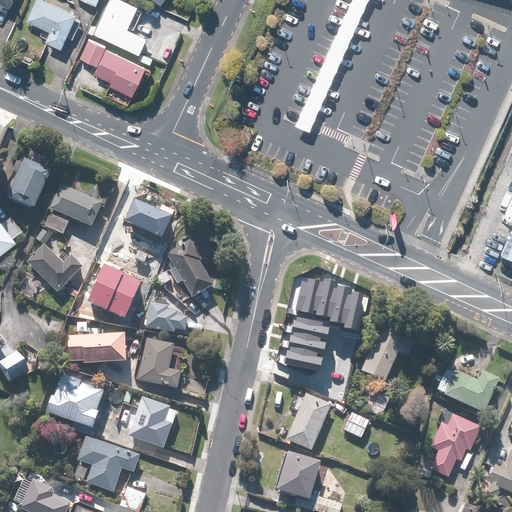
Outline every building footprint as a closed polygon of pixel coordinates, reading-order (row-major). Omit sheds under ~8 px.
[(81,10),(58,0),(37,0),(29,19),(53,30),(48,39),(64,46),(81,10)] [(131,0),(108,0),(97,25),(92,23),(88,32),(94,35),(96,32),(141,52),(143,48),(160,55),(167,38),(149,30),(147,34),(132,27),(142,5),(131,0)] [(369,0),(353,0),(297,123),(311,129),(369,0)] [(108,44),(89,36),(79,56),(98,65),(95,72),(113,80),(107,92),(131,104),(148,67),(106,48),(108,44)] [(52,170),(24,158),(7,199),(35,210),(52,170)] [(52,211),(72,219),(96,229),(107,203),(63,184),(52,211)] [(135,196),(125,220),(162,236),(173,212),(135,196)] [(72,219),(52,211),(44,228),(47,229),(64,236),(72,219)] [(511,211),(493,254),(511,262),(511,261),(511,211)] [(14,241),(24,233),(12,218),(2,225),(0,221),(0,258),(17,246),(14,241)] [(37,239),(44,246),(29,261),(61,293),(86,268),(75,257),(66,265),(45,244),(54,236),(47,229),(37,239)] [(185,282),(196,298),(217,285),(203,263),(209,260),(207,256),(215,251),(205,235),(192,243),(189,237),(167,251),(177,268),(171,272),(179,286),(185,282)] [(104,267),(89,302),(126,318),(141,283),(104,267)] [(174,281),(168,271),(158,277),(163,287),(174,281)] [(304,281),(297,310),(331,317),(330,321),(343,324),(343,328),(357,331),(365,295),(354,292),(353,297),(347,296),(349,288),(337,285),(337,288),(335,288),(337,281),(324,279),(323,282),(311,279),(310,283),(304,281)] [(192,295),(171,287),(165,303),(187,311),(192,295)] [(169,305),(151,303),(148,330),(177,334),(177,330),(188,331),(190,316),(181,315),(181,311),(168,310),(169,305)] [(294,320),(285,364),(321,372),(324,357),(318,356),(318,353),(323,354),(326,342),(321,341),(321,339),(327,340),(330,328),(322,326),(323,323),(298,317),(297,321),(294,320)] [(416,340),(381,325),(362,369),(388,380),(400,352),(409,356),(416,340)] [(0,365),(11,383),(30,370),(16,349),(12,352),(0,334),(0,365)] [(129,335),(70,336),(70,364),(129,363),(129,335)] [(179,344),(149,338),(140,381),(181,389),(185,372),(174,370),(179,344)] [(447,365),(436,389),(487,412),(502,378),(484,370),(480,380),(447,365)] [(48,412),(98,430),(104,413),(101,411),(109,389),(67,374),(64,383),(59,381),(48,412)] [(390,398),(376,393),(370,411),(384,416),(390,398)] [(297,415),(288,438),(316,449),(333,403),(309,394),(300,416),(297,415)] [(172,408),(174,405),(145,395),(143,400),(133,397),(125,423),(134,426),(131,435),(169,448),(181,411),(172,408)] [(482,426),(438,408),(429,429),(439,433),(433,446),(441,450),(432,468),(449,475),(456,459),(462,462),(468,450),(471,451),(482,426)] [(371,421),(354,414),(347,430),(364,437),(371,421)] [(89,482),(116,491),(124,468),(137,472),(143,454),(88,435),(79,459),(95,465),(89,482)] [(280,489),(298,494),(295,504),(322,511),(341,511),(343,504),(320,497),(322,491),(316,490),(325,459),(291,449),(280,489)] [(511,451),(508,462),(504,460),(501,467),(497,465),(489,483),(499,487),(493,502),(502,505),(502,504),(510,507),(511,503),(511,451)] [(25,509),(32,511),(69,511),(75,498),(37,481),(25,509)]
